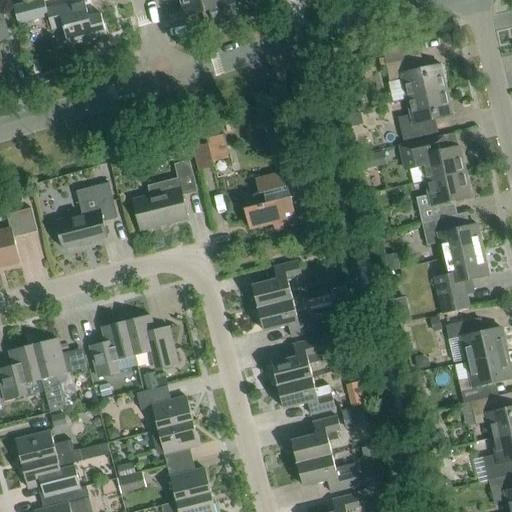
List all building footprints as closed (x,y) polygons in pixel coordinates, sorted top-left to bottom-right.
[(180,0),(185,17),(211,10),(214,24),(249,15),(245,0),(180,0)] [(91,39),(106,35),(101,14),(88,17),(84,1),(47,10),(52,30),(63,27),(68,45),(72,47),(89,42),(91,39)] [(0,70),(5,70),(0,51),(0,41),(10,39),(3,12),(0,13),(0,70)] [(407,100),(446,90),(441,65),(415,71),(412,57),(386,63),(391,86),(403,84),(407,100)] [(452,116),(446,90),(407,100),(410,116),(398,118),(403,141),(430,135),(427,122),(452,116)] [(199,171),(215,167),(214,162),(228,159),(222,135),(206,139),(208,144),(193,148),(199,171)] [(459,147),(458,148),(447,150),(444,136),(399,147),(404,171),(422,167),(425,182),(465,172),(459,147)] [(165,146),(170,163),(178,160),(177,156),(189,153),(185,140),(165,146)] [(378,154),(358,158),(361,171),(381,166),(378,154)] [(181,192),(196,188),(189,161),(174,165),(178,179),(147,186),(150,196),(132,200),(140,231),(188,219),(181,192)] [(262,205),(244,209),(249,229),(273,223),(275,231),(298,225),(295,216),(306,213),(304,204),(302,205),(293,171),(255,181),(262,205)] [(425,182),(429,196),(416,199),(422,223),(448,217),(445,204),(471,198),(465,172),(425,182)] [(77,192),(83,215),(55,222),(59,237),(58,238),(60,246),(62,247),(62,249),(79,245),(80,247),(91,244),(91,242),(107,238),(103,222),(118,218),(109,184),(77,192)] [(14,238),(37,232),(31,209),(6,215),(10,230),(0,232),(0,270),(21,265),(14,238)] [(443,259),(483,250),(477,225),(451,231),(448,217),(422,223),(427,246),(439,243),(443,259)] [(489,276),(483,250),(443,259),(447,276),(434,279),(443,314),(469,308),(463,282),(489,276)] [(258,309),(293,300),(287,278),(301,274),(298,262),(273,268),(276,280),(252,286),(258,309)] [(298,322),(293,300),(258,309),(263,332),(288,325),(291,337),(315,331),(312,319),(298,322)] [(169,327),(154,331),(150,315),(126,321),(135,356),(150,352),(155,372),(179,366),(169,327)] [(461,338),(467,362),(507,353),(501,328),(475,334),(472,320),(446,326),(449,340),(461,338)] [(99,378),(115,374),(120,373),(117,361),(135,356),(126,321),(102,328),(106,343),(91,347),(99,378)] [(53,377),(66,374),(76,371),(71,352),(61,355),(57,339),(33,345),(42,380),(51,413),(66,409),(60,383),(55,384),(53,377)] [(323,361),(321,352),(317,339),(293,345),(296,358),(272,364),(277,386),(312,378),(309,364),(323,361)] [(22,397),(19,386),(42,380),(33,345),(9,351),(13,366),(0,369),(0,379),(6,401),(22,397)] [(464,404),(470,403),(490,398),(487,385),(511,378),(511,376),(507,353),(467,362),(471,379),(458,382),(464,404)] [(335,409),(332,396),(329,386),(315,389),(312,378),(277,386),(283,409),(307,403),(311,415),(335,409)] [(187,398),(171,402),(167,386),(136,394),(141,410),(152,407),(158,430),(193,422),(187,398)] [(490,398),(470,403),(476,425),(488,422),(492,439),(511,434),(511,407),(500,410),(497,397),(490,398)] [(344,411),(347,424),(366,420),(363,407),(344,411)] [(297,464),(332,455),(328,442),(338,439),(336,430),(340,429),(337,417),(313,423),(316,435),(291,441),(297,464)] [(199,445),(193,422),(158,430),(164,454),(199,445)] [(51,432),(16,441),(22,465),(79,450),(74,451),(71,440),(54,445),(51,432)] [(511,460),(511,434),(492,439),(495,455),(483,458),(488,481),(511,475),(511,463),(511,461),(511,460)] [(79,450),(22,465),(28,489),(38,486),(41,498),(80,488),(74,463),(81,461),(79,450)] [(335,468),(332,455),(297,464),(303,487),(327,480),(330,493),(361,485),(355,463),(335,468)] [(176,502),(211,493),(205,469),(170,478),(176,502)] [(142,473),(117,479),(121,494),(146,488),(142,473)] [(511,511),(511,475),(488,481),(493,503),(506,500),(508,511),(511,511)] [(44,510),(36,511),(87,511),(84,499),(89,498),(86,487),(80,488),(41,498),(44,510)] [(176,502),(161,506),(162,511),(215,511),(211,493),(176,502)] [(346,511),(346,510),(360,507),(357,494),(332,501),(335,511),(346,511)]
